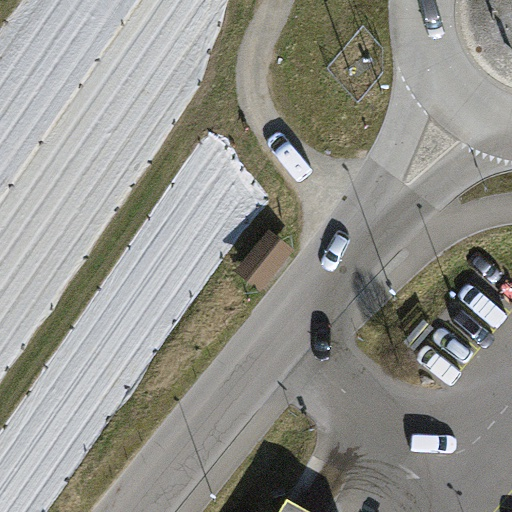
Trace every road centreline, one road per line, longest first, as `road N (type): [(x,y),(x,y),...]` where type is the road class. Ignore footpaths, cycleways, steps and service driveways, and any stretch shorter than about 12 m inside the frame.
road 1 (residential): [(134,511),(378,219),(462,101)]
road 2 (track): [(271,0),(252,59),(266,129),(318,182),(378,219)]
